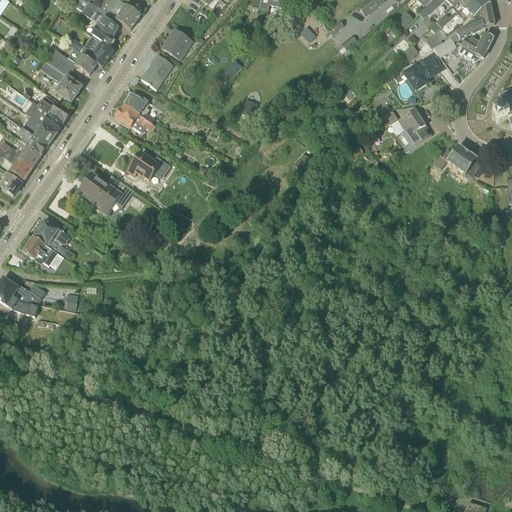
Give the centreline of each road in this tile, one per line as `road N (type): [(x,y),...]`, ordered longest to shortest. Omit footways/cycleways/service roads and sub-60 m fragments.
road 1 (tertiary): [(17,224),(171,0)]
road 2 (residential): [(511,153),(482,149),(458,123),(465,90),(499,43),(500,21)]
